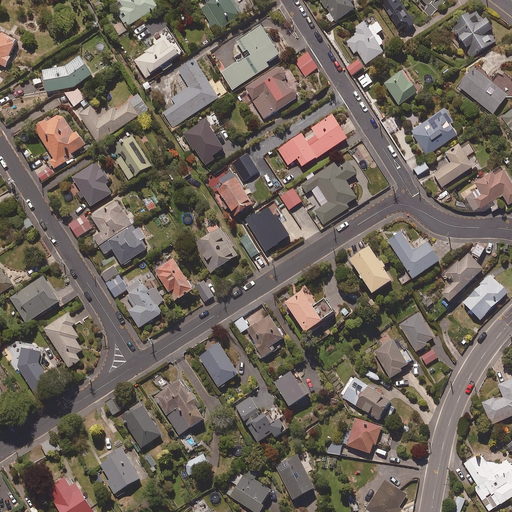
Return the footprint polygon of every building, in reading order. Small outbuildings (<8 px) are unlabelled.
[(120,0),(124,6),(117,10),(126,25),(159,6),(155,0),(120,0)] [(205,0),(208,4),(201,9),(216,31),(252,7),(247,0),(205,0)] [(361,4),(357,0),(319,0),(329,13),(326,16),(332,24),(361,4)] [(414,24),(399,0),(382,0),(380,1),(399,32),(414,24)] [(417,0),(415,2),(429,17),(445,2),(443,0),(417,0)] [(471,58),(496,41),(489,31),(492,29),(485,19),(481,21),(475,12),(469,16),(467,12),(455,20),(458,24),(451,28),(471,58)] [(385,28),(374,13),(356,27),(359,32),(346,42),(354,53),(357,51),(362,57),(348,67),(352,74),(385,50),(381,45),(386,42),(379,32),(385,28)] [(281,54),(262,24),(236,41),(243,51),(248,49),(251,53),(222,72),(233,89),(270,66),(268,62),(281,54)] [(4,29),(0,26),(0,63),(5,66),(12,56),(9,55),(18,40),(3,31),(4,29)] [(147,78),(154,74),(152,72),(183,51),(177,43),(170,47),(165,39),(146,51),(147,53),(135,60),(147,78)] [(318,67),(307,51),(294,59),(306,76),(318,67)] [(94,73),(82,55),(67,64),(43,69),(48,90),(73,87),(94,73)] [(220,97),(195,59),(179,70),(190,87),(170,99),(174,105),(163,112),(173,128),(220,97)] [(172,61),(162,67),(165,72),(175,65),(172,61)] [(278,67),(246,87),(265,119),(298,98),(286,79),(286,78),(287,77),(287,75),(288,74),(287,73),(287,72),(287,71),(286,70),(285,69),(284,68),(283,67),(282,67),(281,67),(280,67),(278,67)] [(507,96),(473,67),(457,86),(492,114),(507,96)] [(420,90),(405,69),(385,83),(400,104),(420,90)] [(150,79),(143,84),(148,90),(154,86),(150,79)] [(67,94),(74,107),(81,103),(84,107),(89,104),(79,87),(67,94)] [(149,110),(139,93),(132,97),(143,114),(149,110)] [(340,107),(335,99),(323,107),(328,115),(340,107)] [(132,100),(118,109),(116,106),(100,118),(91,105),(79,113),(98,142),(140,114),(132,100)] [(452,121),(443,108),(410,132),(427,156),(457,135),(449,124),(452,121)] [(511,109),(502,116),(511,130),(511,109)] [(42,133),(40,135),(51,153),(47,155),(55,168),(67,161),(68,163),(75,159),(72,153),(87,144),(79,130),(75,133),(63,113),(53,119),(51,115),(36,123),(42,133)] [(349,137),(334,114),(278,149),(288,165),(298,158),(303,166),(349,137)] [(225,147),(208,119),(184,134),(194,150),(196,150),(205,165),(216,158),(214,155),(225,147)] [(151,165),(132,136),(116,146),(122,156),(117,160),(129,180),(151,165)] [(441,187),(472,167),(466,157),(475,150),(467,138),(443,154),(450,163),(433,174),(441,187)] [(356,169),(350,160),(340,167),(336,162),(315,176),(313,172),(307,176),(309,179),(300,185),(306,193),(312,189),(322,204),(314,209),(322,221),(324,224),(337,216),(350,207),(348,203),(358,197),(347,180),(359,173),(356,169)] [(110,181),(98,162),(74,176),(91,206),(113,193),(107,183),(110,181)] [(55,175),(49,166),(38,173),(44,182),(55,175)] [(192,174),(186,166),(179,171),(184,178),(192,174)] [(511,185),(500,166),(493,170),(474,182),(478,189),(464,197),(473,212),(483,211),(492,206),(489,203),(502,195),(508,205),(511,202),(511,185)] [(254,203),(233,170),(219,179),(221,182),(212,188),(226,209),(229,207),(235,215),(254,203)] [(303,201),(294,188),(281,197),(290,210),(303,201)] [(130,204),(124,196),(92,216),(102,231),(94,236),(105,254),(113,249),(122,264),(147,249),(142,240),(146,237),(140,227),(137,229),(123,208),(130,204)] [(284,216),(275,203),(247,221),(267,251),(292,234),(281,218),(284,216)] [(93,228),(85,215),(70,224),(78,237),(93,228)] [(34,225),(29,218),(18,225),(23,232),(34,225)] [(239,255),(218,220),(207,227),(210,233),(196,243),(205,258),(203,260),(211,273),(239,255)] [(415,250),(402,231),(388,241),(410,273),(402,278),(406,283),(442,260),(425,235),(415,242),(419,247),(415,250)] [(259,252),(249,235),(241,240),(252,257),(259,252)] [(486,248),(478,243),(472,254),(479,258),(486,248)] [(395,278),(370,245),(350,260),(374,293),(395,278)] [(484,268),(468,252),(445,274),(453,282),(441,293),(450,302),(484,268)] [(195,288),(173,254),(166,258),(168,261),(156,269),(176,301),(195,288)] [(0,267),(0,294),(15,284),(3,266),(0,267)] [(107,283),(120,275),(114,266),(101,274),(107,283)] [(120,275),(107,283),(116,297),(129,289),(120,275)] [(481,285),(464,303),(481,320),(509,293),(502,285),(501,285),(491,275),(489,277),(488,277),(480,284),(481,285)] [(61,301),(45,276),(11,298),(27,323),(61,301)] [(150,291),(145,282),(143,284),(140,279),(128,286),(130,289),(128,291),(131,295),(123,300),(140,327),(163,312),(158,304),(165,300),(157,286),(150,291)] [(214,296),(205,281),(196,286),(206,301),(214,296)] [(317,304),(305,288),(284,304),(290,313),(293,311),(296,316),(294,317),(306,333),(336,311),(326,297),(317,304)] [(77,323),(70,312),(45,328),(69,368),(81,360),(77,354),(84,349),(77,338),(80,336),(73,325),(77,323)] [(435,337),(419,312),(400,325),(417,352),(429,344),(427,342),(435,337)] [(285,337),(271,315),(247,330),(264,357),(276,349),(273,345),(285,337)] [(250,327),(243,317),(236,322),(243,331),(250,327)] [(402,352),(394,339),(374,352),(391,378),(404,370),(402,368),(414,360),(407,349),(402,352)] [(240,373),(220,342),(199,356),(219,387),(240,373)] [(37,395),(55,383),(40,363),(43,352),(22,347),(19,359),(17,368),(37,395)] [(438,357),(433,349),(421,356),(426,365),(438,357)] [(303,389),(306,387),(299,375),(296,376),(292,371),(275,381),(290,406),(307,395),(303,389)] [(393,399),(356,376),(343,396),(380,419),(393,399)] [(190,392),(181,379),(155,396),(180,435),(206,418),(199,407),(202,406),(192,391),(190,392)] [(493,424),(511,415),(511,379),(500,385),(504,393),(483,402),(493,424)] [(123,399),(120,394),(110,402),(118,413),(128,406),(123,399)] [(247,424),(263,414),(252,396),(236,406),(247,424)] [(163,434),(142,402),(121,416),(142,448),(163,434)] [(263,414),(247,424),(258,442),(274,432),(277,437),(288,429),(280,417),(274,421),(268,411),(263,414)] [(343,443),(371,453),(375,444),(388,449),(394,431),(357,417),(352,431),(348,430),(343,443)] [(199,446),(192,433),(183,439),(190,451),(199,446)] [(63,449),(55,436),(41,444),(49,457),(63,449)] [(342,446),(329,444),(328,453),(341,455),(342,446)] [(141,478),(123,446),(108,455),(110,459),(100,465),(116,492),(141,478)] [(211,466),(204,454),(188,462),(195,475),(211,466)] [(316,487),(298,454),(276,466),(294,499),(316,487)] [(490,476),(477,455),(465,463),(478,485),(474,488),(489,511),(511,497),(511,464),(511,463),(490,476)] [(258,474),(249,468),(230,496),(254,511),(260,511),(266,505),(263,503),(272,489),(255,478),(258,474)] [(74,484),(68,475),(61,479),(67,489),(53,498),(61,511),(95,511),(77,482),(74,484)] [(408,494),(387,480),(365,511),(401,511),(403,509),(400,507),(408,494)] [(352,511),(360,510),(357,496),(349,498),(352,511)] [(461,511),(466,499),(458,496),(453,510),(456,511),(461,511)]
